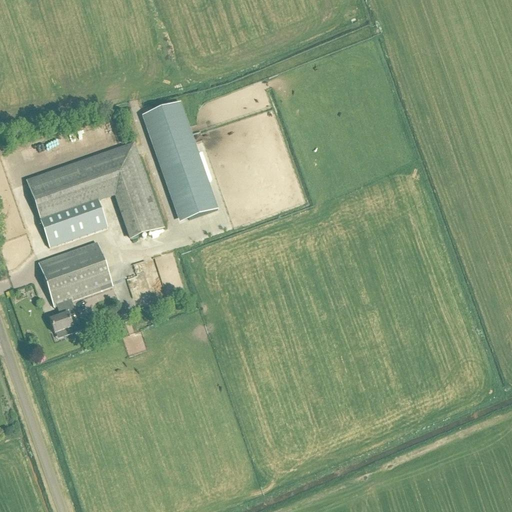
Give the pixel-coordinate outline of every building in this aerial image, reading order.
[(218,212),(180,105),(141,119),(179,226),(218,212)] [(94,130),(102,148),(111,144),(103,126),(94,130)] [(163,232),(133,146),(25,184),(40,226),(114,200),(129,244),(163,232)] [(47,247),(57,244),(49,226),(40,230),(47,247)] [(97,246),(38,266),(54,311),(57,310),(60,319),(49,323),(54,337),(72,330),(67,318),(75,315),(71,305),(112,290),(97,246)] [(5,281),(11,287),(18,281),(13,275),(5,281)]
